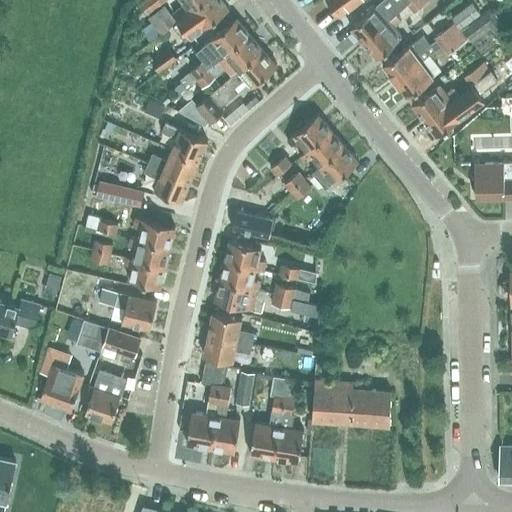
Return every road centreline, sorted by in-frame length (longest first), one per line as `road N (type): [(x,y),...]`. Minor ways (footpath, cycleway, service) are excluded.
road 1 (residential): [(157,470),(208,192),(225,147),(320,66)]
road 2 (tertiary): [(472,506),(466,233)]
road 3 (tertiary): [(466,233),(320,66)]
road 4 (tertiary): [(157,470),(0,420)]
road 5 (tertiary): [(472,506),(310,504)]
road 6 (tertiary): [(310,504),(157,470)]
